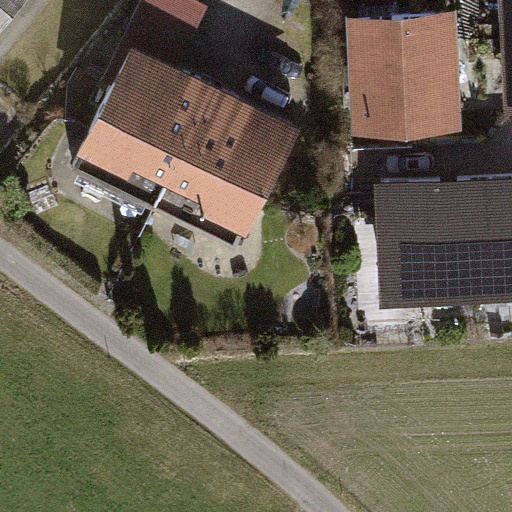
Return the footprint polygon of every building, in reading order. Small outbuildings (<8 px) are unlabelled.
[(511,0),(494,0),(504,117),(511,116),(511,0)] [(442,8),(335,16),(345,138),(452,130),(442,8)] [(301,119),(127,41),(70,168),(243,246),(301,119)] [(511,178),(363,184),(367,307),(511,302),(511,178)] [(8,184),(0,188),(0,212),(5,222),(23,213),(8,184)]
